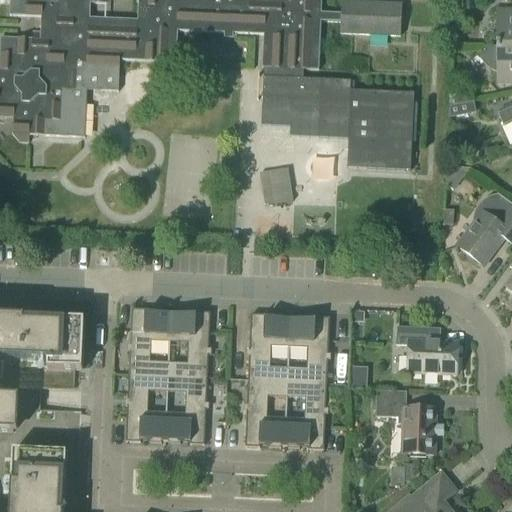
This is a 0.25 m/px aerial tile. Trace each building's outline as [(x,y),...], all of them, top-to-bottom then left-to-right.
[(0,119),(12,121),(12,137),(15,140),(19,145),(27,145),(28,145),(29,137),(85,140),(87,93),(119,94),(119,78),(120,62),(176,65),(177,33),(227,35),(231,35),(263,36),(261,69),(262,69),(264,69),(261,127),(289,128),(289,138),(347,141),(345,169),(351,170),(384,171),(408,173),(412,96),(388,94),(349,92),(349,83),(322,81),(302,80),(303,71),(318,72),(321,23),(340,24),(341,24),(340,36),(396,38),(399,38),(401,6),(397,6),(342,3),(341,15),(337,15),(321,14),(321,0),(137,0),(137,17),(137,21),(90,19),(90,17),(90,5),(97,5),(105,5),(106,6),(111,0),(9,0),(10,1),(9,17),(17,17),(25,18),(41,18),(40,33),(32,33),(32,41),(16,40),(1,39),(0,50),(0,119)] [(511,11),(497,11),(497,48),(511,48),(511,11)] [(497,86),(511,85),(511,48),(497,48),(484,48),(484,54),(477,56),(480,61),(483,66),(487,69),(492,72),(497,74),(497,86)] [(454,89),(454,91),(453,107),(470,104),(470,90),(454,89)] [(449,108),(449,118),(475,113),(473,103),(470,104),(453,107),(449,108)] [(511,109),(498,115),(503,127),(511,122),(511,109)] [(86,144),(98,145),(99,114),(87,113),(86,144)] [(219,164),(218,181),(233,182),(233,165),(219,164)] [(287,170),(259,175),(262,190),(264,207),(292,202),(287,170)] [(472,224),(475,226),(458,249),(483,267),(503,240),(511,246),(511,206),(497,195),(496,196),(492,197),(488,199),(484,201),(481,203),(479,206),(477,209),(474,213),(473,217),(472,224)] [(452,227),(453,213),(442,212),(442,226),(452,227)] [(131,311),(128,378),(168,380),(171,315),(159,315),(159,313),(131,311)] [(168,380),(207,381),(210,315),(182,314),(182,316),(171,315),(168,380)] [(353,314),(353,323),(362,324),(362,315),(353,314)] [(248,383),(287,385),(290,321),(278,320),(278,318),(251,317),(248,383)] [(367,339),(393,338),(392,317),(366,318),(367,339)] [(0,433),(13,434),(15,399),(0,398),(0,360),(48,362),(48,371),(82,373),(85,323),(0,319),(0,433)] [(301,321),(290,321),(287,385),(326,387),(329,320),(301,319),(301,321)] [(396,348),(409,348),(408,376),(456,378),(458,345),(430,344),(431,331),(397,329),(396,348)] [(161,444),(165,444),(168,380),(128,378),(125,444),(140,445),(140,442),(149,443),(149,445),(161,445),(161,444)] [(207,381),(168,380),(165,444),(168,444),(168,446),(180,446),(180,444),(190,444),(189,447),(204,448),(207,381)] [(281,449),(284,449),(287,385),(248,383),(245,449),(259,450),(260,448),(269,448),(269,450),(281,451),(281,449)] [(323,453),(326,387),(287,385),(284,449),(288,449),(288,451),(300,451),(300,449),(309,450),(309,452),(323,453)] [(406,394),(376,393),(376,419),(398,420),(398,426),(403,426),(402,456),(434,457),(436,411),(406,410),(406,394)] [(18,485),(17,511),(64,511),(67,455),(12,453),(11,484),(18,485)] [(453,509),(448,511),(443,504),(455,494),(441,477),(411,501),(409,499),(393,511),(458,511),(456,511),(453,509)]
